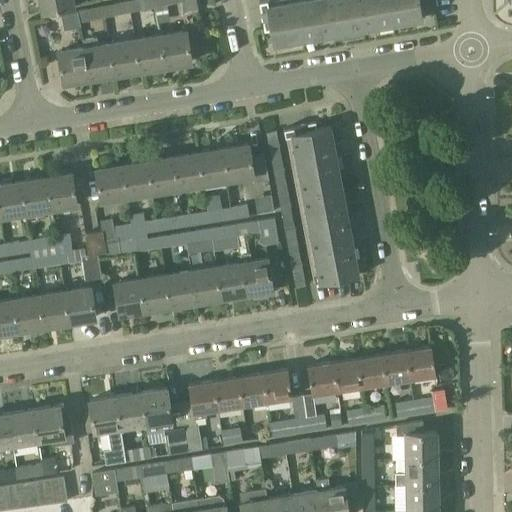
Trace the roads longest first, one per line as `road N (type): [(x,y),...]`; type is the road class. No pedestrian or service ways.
road 1 (residential): [(0,372),(397,307)]
road 2 (unclassified): [(475,297),(470,50)]
road 3 (residential): [(397,307),(353,72)]
road 4 (residential): [(34,122),(246,88)]
road 5 (unclassified): [(482,511),(475,297)]
road 6 (residential): [(34,122),(8,0)]
